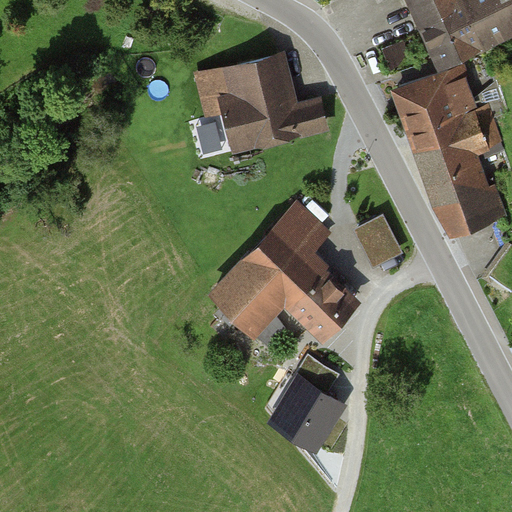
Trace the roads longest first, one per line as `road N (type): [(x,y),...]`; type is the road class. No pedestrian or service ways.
road 1 (residential): [(511,400),(327,43),(266,0)]
road 2 (track): [(440,263),(401,281),(377,305),(343,511)]
